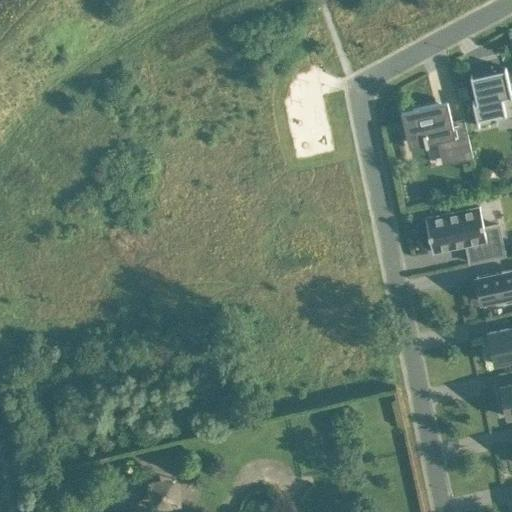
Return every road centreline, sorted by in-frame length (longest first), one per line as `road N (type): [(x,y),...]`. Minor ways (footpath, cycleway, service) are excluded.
road 1 (residential): [(443,511),(356,91),(370,73),(509,0)]
road 2 (track): [(0,138),(98,54),(198,0)]
